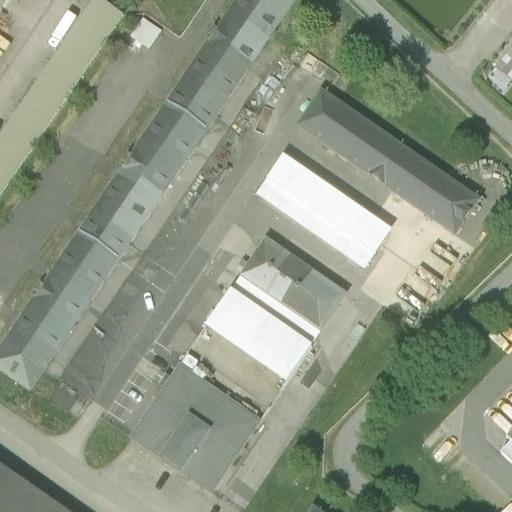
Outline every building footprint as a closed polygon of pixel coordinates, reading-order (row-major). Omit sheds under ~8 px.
[(0,0),(0,13),(8,0),(0,0)] [(291,0),(245,0),(0,362),(0,370),(35,394),(47,376),(299,5),(291,0)] [(102,2),(0,147),(0,205),(130,21),(102,2)] [(330,96),(305,131),(457,235),(481,200),(330,96)] [(287,158),(259,199),(368,272),(395,232),(287,158)] [(268,237),(134,441),(217,496),(352,292),(268,237)] [(511,434),(507,440),(511,445),(501,456),(511,466),(511,434)] [(65,511),(0,466),(0,511),(65,511)]
